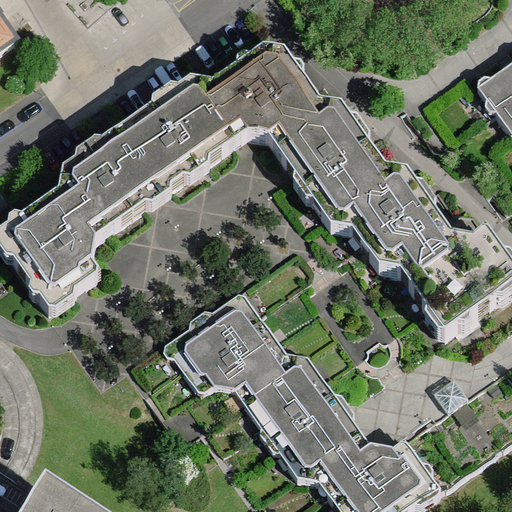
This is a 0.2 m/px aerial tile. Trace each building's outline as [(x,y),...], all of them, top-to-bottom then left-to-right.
[(0,60),(16,49),(0,26),(0,60)] [(270,147),(278,159),(329,123),(332,112),(321,109),(286,59),(264,55),(213,90),(202,88),(200,100),(236,152),(248,143),(270,147)] [(511,70),(479,94),(511,141),(511,70)] [(160,205),(236,152),(200,100),(202,88),(191,87),(115,140),(160,205)] [(332,236),(343,238),(345,226),(396,191),(397,179),(387,177),(343,113),(332,112),(329,123),(278,159),(296,185),(314,211),(322,222),(332,236)] [(109,241),(160,205),(115,140),(64,176),(61,187),(74,189),(109,241)] [(380,278),(391,280),(393,268),(445,232),(408,181),(397,179),(396,191),(345,226),(343,238),(354,240),(371,264),(380,278)] [(74,189),(61,187),(59,198),(0,238),(0,246),(50,319),(98,285),(99,280),(92,270),(97,248),(109,241),(74,189)] [(446,345),(511,299),(511,274),(488,240),(475,248),(453,244),(445,232),(393,268),(391,280),(402,282),(446,345)] [(296,374),(298,361),(287,360),(247,300),(239,298),(165,351),(202,402),(215,393),(237,398),(244,409),(296,374)] [(298,487),(310,489),(311,477),(363,441),(326,388),(309,363),(298,361),(296,374),(244,409),(298,487)] [(405,447),(441,500),(511,451),(511,383),(508,377),(468,404),(449,418),(405,447)] [(435,398),(449,418),(468,404),(455,384),(435,398)] [(371,452),(363,441),(311,477),(310,489),(320,490),(335,511),(424,511),(441,500),(405,447),(393,456),(371,452)] [(64,511),(48,501),(40,511),(64,511)]
